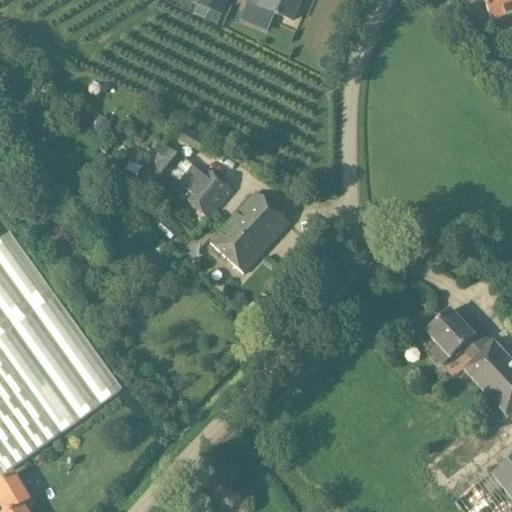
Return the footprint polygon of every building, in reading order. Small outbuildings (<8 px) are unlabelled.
[(185,0),(185,2),(197,7),(220,17),(227,0),(185,0)] [(248,0),(238,23),(267,35),(275,15),(293,23),(302,0),(248,0)] [(511,16),(511,0),(483,0),(491,24),(511,16)] [(95,120),(89,129),(104,139),(110,129),(109,128),(111,125),(98,118),(96,121),(95,120)] [(165,147),(140,177),(158,191),(183,162),(165,147)] [(183,200),(209,221),(233,193),(208,171),(202,178),(193,171),(180,187),(188,194),(183,200)] [(218,234),(209,244),(244,276),(290,226),(255,194),(227,224),(218,234)] [(0,466),(6,474),(122,391),(10,235),(0,241),(0,466)] [(450,362),(461,352),(471,363),(462,372),(507,421),(511,416),(511,361),(494,342),(492,344),(480,330),(473,337),(449,311),(424,334),(436,348),(429,354),(442,368),(449,362),(450,362)] [(458,511),(511,511),(511,458),(491,475),(453,505),(458,511)] [(0,503),(5,511),(25,511),(23,507),(31,502),(14,475),(0,483),(0,503)]
